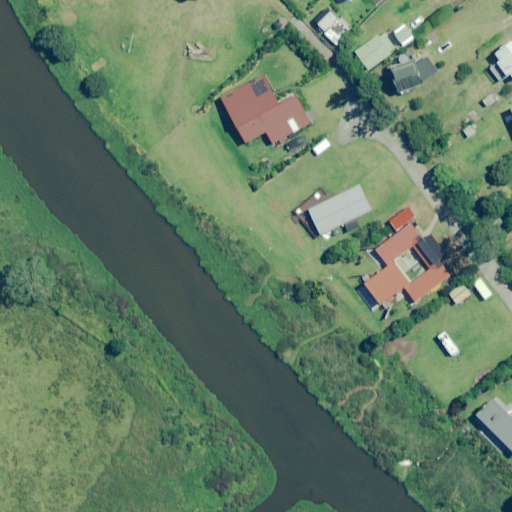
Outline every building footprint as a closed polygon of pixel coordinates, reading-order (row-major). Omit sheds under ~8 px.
[(319,14),(320,15),(316,20),(327,31),(325,34),(337,45),(343,39),(331,27),(340,18),(328,7),(326,10),(325,9),(319,14)] [(310,26),(299,16),(292,25),(302,34),(310,26)] [(416,37),(406,23),(388,35),(385,31),(357,51),(370,70),(416,37)] [(511,40),(497,52),(503,59),(490,69),(502,83),(511,74),(511,40)] [(426,84),(433,78),(441,73),(425,52),(417,58),(400,66),(399,64),(388,69),(393,80),(396,79),(403,94),(426,84)] [(331,146),(327,139),(314,149),(319,155),(331,146)] [(373,210),(361,185),(310,210),(323,235),(373,210)] [(420,238),(410,225),(377,250),(390,266),(365,284),(380,304),(403,288),(415,304),(452,276),(439,258),(409,280),(392,258),(420,238)] [(446,234),(440,238),(464,271),(471,266),(446,234)] [(464,283),(450,294),(459,305),(473,294),(464,283)] [(511,417),(495,401),(479,417),(509,447),(506,450),(511,455),(511,417)]
